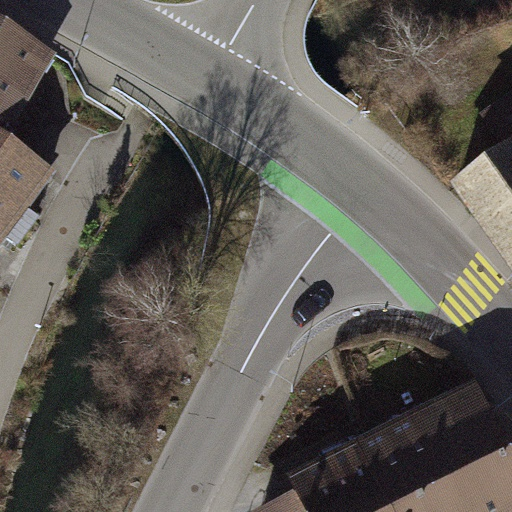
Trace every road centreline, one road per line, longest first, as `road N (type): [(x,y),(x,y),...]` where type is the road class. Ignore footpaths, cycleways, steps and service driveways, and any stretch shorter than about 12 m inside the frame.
road 1 (tertiary): [(369,188),(278,308),(172,511)]
road 2 (residential): [(0,380),(44,279),(120,147)]
road 3 (tertiary): [(369,188),(511,333)]
road 4 (tertiary): [(209,80),(369,188)]
road 5 (tertiary): [(59,0),(209,80)]
